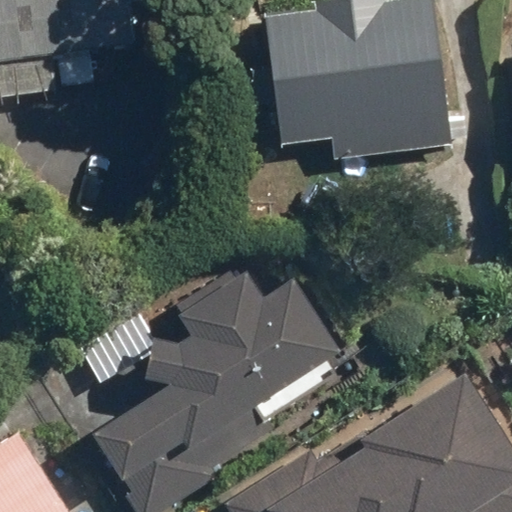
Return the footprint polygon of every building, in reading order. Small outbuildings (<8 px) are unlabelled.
[(140,0),(0,0),(0,58),(147,39),(140,0)] [(307,0),(309,8),(256,15),(273,143),(325,136),(328,159),(442,144),(422,0),(307,0)] [(162,381),(81,433),(132,511),(154,511),(217,472),(210,462),(273,421),(269,415),(328,377),(332,345),(285,273),(256,292),(238,265),(170,310),(182,330),(166,340),(142,337),(134,376),(162,381)] [(302,451),(219,501),(226,511),(511,511),(511,446),(506,450),(456,370),(308,460),(302,451)] [(0,511),(63,511),(12,429),(0,436),(0,511)]
